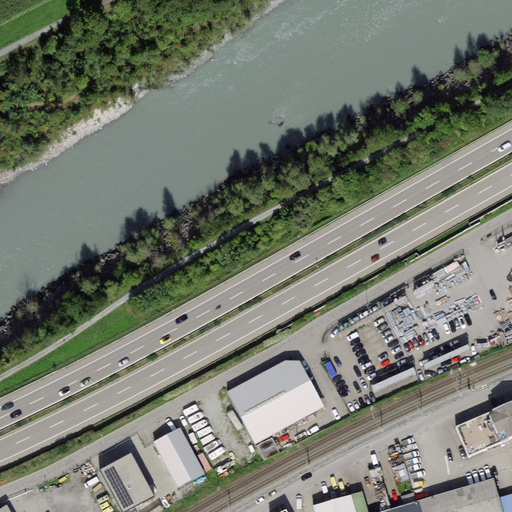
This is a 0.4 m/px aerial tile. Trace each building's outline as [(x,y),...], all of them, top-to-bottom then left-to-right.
[(285,360),(226,392),(252,442),(322,406),(298,361),(285,360)] [(377,391),(418,375),(413,363),(372,379),(377,391)] [(511,404),(456,428),(469,458),(511,440),(511,404)] [(205,472),(181,428),(154,443),(178,487),(205,472)] [(132,453),(100,469),(122,511),(123,511),(154,496),(132,453)] [(495,481),(420,503),(422,511),(503,511),(500,498),(495,481)] [(367,511),(362,494),(350,497),(354,511),(367,511)] [(511,511),(511,495),(500,498),(503,511),(511,511)] [(354,511),(350,497),(313,508),(314,511),(354,511)] [(422,511),(420,503),(386,511),(422,511)]
